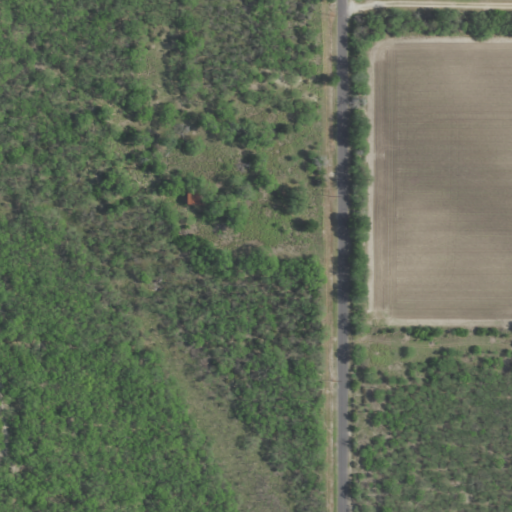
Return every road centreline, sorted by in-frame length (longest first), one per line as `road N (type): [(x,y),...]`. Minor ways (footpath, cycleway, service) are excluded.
road 1 (tertiary): [(340,511),(341,0)]
road 2 (track): [(341,4),(511,4)]
